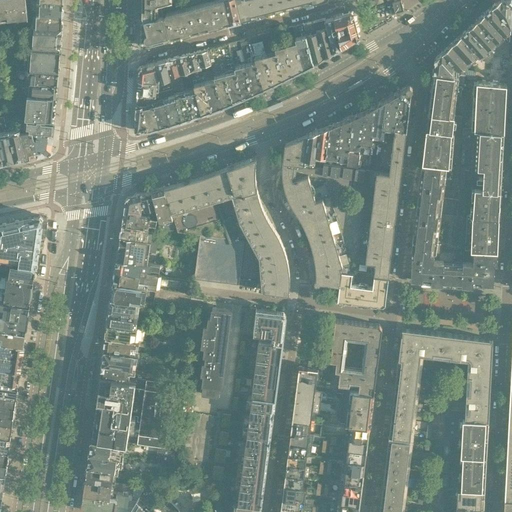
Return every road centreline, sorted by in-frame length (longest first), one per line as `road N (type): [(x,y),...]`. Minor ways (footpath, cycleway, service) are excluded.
road 1 (tertiary): [(399,27),(253,106),(103,155)]
road 2 (residential): [(68,250),(49,287),(14,511)]
road 3 (residential): [(414,52),(419,85),(393,316)]
road 4 (primary): [(68,250),(33,511)]
road 5 (residential): [(122,58),(337,0)]
road 6 (residential): [(505,299),(492,511)]
road 7 (residential): [(304,304),(294,322),(270,511)]
road 8 (residential): [(393,316),(369,511)]
road 9 (residential): [(263,136),(274,196),(303,255),(304,304)]
road 10 (primary): [(72,359),(100,186)]
road 11 (tertiary): [(263,136),(341,100),(414,52)]
road 12 (tertiary): [(100,186),(263,136)]
road 13 (residential): [(505,299),(511,142)]
road 14 (residential): [(64,511),(80,387),(72,359)]
road 15 (primary): [(50,511),(72,359)]
road 16 (primary): [(92,9),(79,161)]
road 17 (primary): [(105,126),(109,0)]
road 18 (unknown): [(378,437),(316,437),(300,494)]
